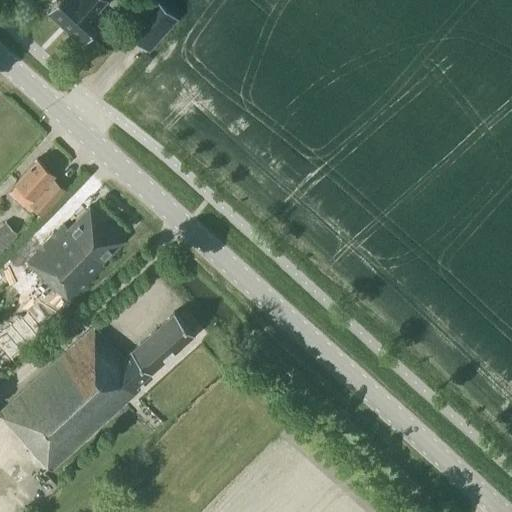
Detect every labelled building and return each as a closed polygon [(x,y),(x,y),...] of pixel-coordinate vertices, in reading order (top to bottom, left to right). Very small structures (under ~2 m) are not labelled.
[(83,43),(106,17),(97,9),(105,0),(57,0),(48,11),(83,43)] [(148,0),(125,26),(150,48),(177,18),(156,0),(148,0)] [(66,189),(52,177),(54,174),(37,158),(16,181),(34,198),(30,202),(43,214),(66,189)] [(102,261),(124,239),(90,206),(68,227),(65,223),(27,261),(56,290),(58,288),(70,300),(105,264),(102,261)] [(0,250),(18,233),(6,221),(0,227),(0,250)] [(137,385),(194,333),(175,311),(123,358),(94,325),(0,409),(0,411),(51,469),(140,389),(137,385)] [(19,328),(0,343),(14,359),(32,343),(19,328)]
